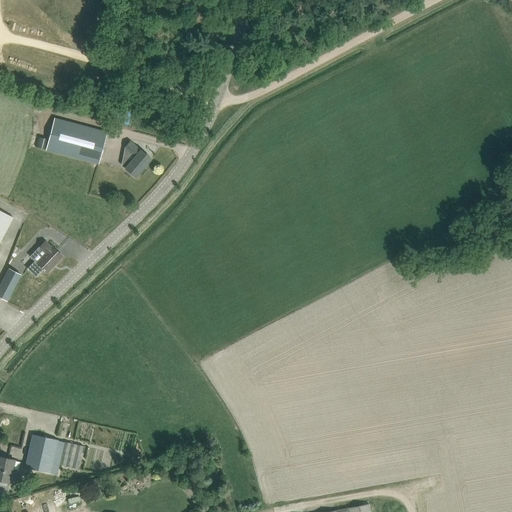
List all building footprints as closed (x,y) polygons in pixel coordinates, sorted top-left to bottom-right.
[(106,133),(55,119),(46,150),(98,164),(106,133)] [(151,159),(141,150),(130,141),(125,148),(135,157),(125,168),(135,177),(151,159)] [(0,236),(10,215),(0,210),(0,236)] [(51,246),(45,241),(39,247),(30,257),(35,261),(28,268),(36,276),(44,269),(47,272),(62,256),(52,246),(51,246)] [(21,274),(9,268),(0,283),(0,296),(7,301),(21,274)] [(32,434),(25,466),(24,470),(31,472),(31,471),(39,472),(40,469),(58,473),(60,464),(79,468),(84,445),(32,434)] [(0,480),(9,483),(13,468),(18,469),(20,462),(14,460),(0,456),(0,480)] [(104,482),(102,477),(90,480),(92,486),(104,482)] [(370,511),(369,503),(326,511),(370,511)]
